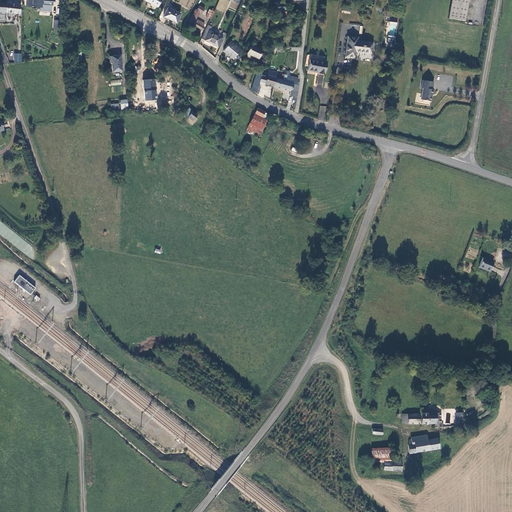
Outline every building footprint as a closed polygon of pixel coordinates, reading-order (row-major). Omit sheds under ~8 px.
[(26,0),(26,6),(36,7),(36,6),(40,7),(40,10),(51,11),(51,5),(53,5),(53,2),(55,2),(55,1),(42,1),(42,4),(40,4),(40,0),(26,0)] [(468,0),(452,0),(449,19),(465,22),(468,0)] [(0,3),(0,12),(19,15),(20,5),(0,3)] [(188,22),(201,30),(203,27),(194,21),(199,13),(201,14),(203,9),(198,6),(196,10),(195,9),(190,18),(190,19),(188,22)] [(180,14),(167,8),(165,14),(177,20),(180,14)] [(209,31),(211,27),(207,26),(200,38),(210,43),(211,42),(220,46),(225,37),(226,35),(222,33),(220,37),(209,31)] [(356,53),(371,55),(372,43),(357,41),(357,39),(348,38),(345,57),(355,59),(356,53)] [(394,47),(395,39),(387,38),(387,47),(394,47)] [(233,58),(239,50),(234,46),(235,45),(230,41),(223,51),(233,58)] [(261,48),(250,44),(245,56),(251,59),(253,55),(257,57),(261,48)] [(22,53),(14,53),(14,62),(21,63),(22,53)] [(120,57),(110,58),(112,73),(121,72),(120,57)] [(252,64),(245,59),(240,64),(247,70),(252,64)] [(326,62),(309,59),(308,70),(324,73),(326,62)] [(260,82),(274,87),(277,79),(279,73),(269,69),(267,76),(257,74),(251,90),(256,92),(260,82)] [(288,82),(285,81),(277,79),(274,87),(290,91),(296,78),(290,76),(288,82)] [(154,78),(142,80),(144,100),(156,98),(154,78)] [(289,96),(296,98),(300,85),(300,79),(296,78),(290,91),(289,96)] [(433,82),(422,80),(421,88),(422,88),(420,100),(430,102),(431,94),(432,95),(433,90),(432,90),(433,82)] [(266,118),(267,114),(257,108),(254,114),(262,119),(263,116),(266,118)] [(192,111),(187,116),(192,120),(197,115),(192,111)] [(265,120),(262,119),(254,114),(247,128),(259,134),(265,120)] [(0,223),(0,226),(4,230),(2,232),(10,242),(16,236),(2,221),(0,223)] [(488,271),(493,260),(489,258),(488,259),(482,257),(478,266),(488,271)] [(17,275),(12,281),(28,293),(32,288),(17,275)] [(437,423),(437,427),(440,427),(442,427),(440,413),(420,413),(420,414),(420,423),(437,423)] [(402,424),(420,423),(420,414),(402,414),(402,424)] [(407,445),(409,454),(438,448),(436,439),(427,440),(426,435),(410,438),(410,440),(408,440),(409,445),(407,445)] [(373,463),(383,462),(391,462),(391,457),(391,449),(372,450),(373,463)] [(383,462),(383,470),(401,470),(401,457),(391,457),(391,462),(383,462)]
